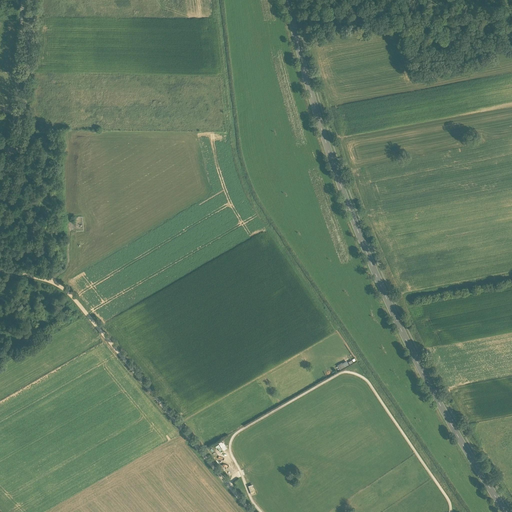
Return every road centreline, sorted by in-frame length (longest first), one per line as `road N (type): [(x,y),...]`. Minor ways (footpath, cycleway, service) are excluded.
road 1 (tertiary): [(506,511),(412,353),(373,266),(311,94),(288,0)]
road 2 (unclassified): [(253,511),(62,288),(0,269)]
road 3 (tertiary): [(18,153),(32,0)]
